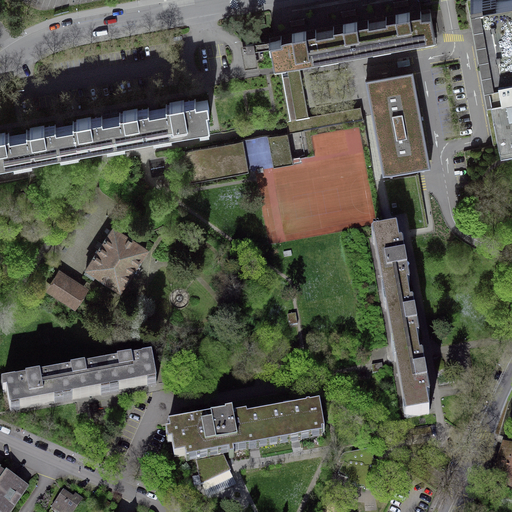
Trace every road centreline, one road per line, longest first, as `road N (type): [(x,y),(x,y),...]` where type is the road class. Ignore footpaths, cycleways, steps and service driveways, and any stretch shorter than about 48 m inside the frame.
road 1 (residential): [(0,67),(79,28),(239,0)]
road 2 (tertiary): [(511,371),(449,511)]
